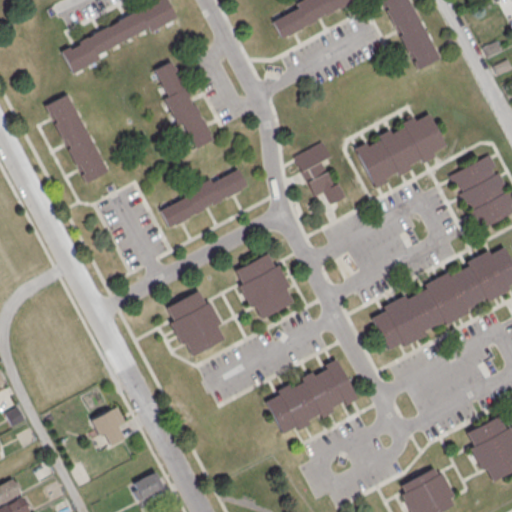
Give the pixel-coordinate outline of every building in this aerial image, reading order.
[(59,50),(150,0),(165,0),(174,16),(148,30),(146,26),(94,54),(97,58),(71,72),(59,50)] [(270,21),(296,7),(294,3),(299,0),(348,0),(279,38),(270,21)] [(407,0),(437,57),(415,68),(378,0),(407,0)] [(151,69),(169,59),(211,138),(193,147),(179,122),(176,123),(162,97),(165,95),(151,69)] [(43,104),(65,92),(105,170),(83,182),(43,104)] [(353,147),(374,187),(385,181),(383,177),(395,171),(397,175),(409,169),(407,165),(419,159),(421,162),(433,156),(431,152),(444,145),(427,113),(413,120),(411,116),(400,122),(402,125),(390,132),(388,128),(376,135),(378,138),(366,145),(364,141),(353,147)] [(329,159),(322,143),(292,157),(311,199),(321,194),(327,206),(343,199),(325,160),(329,159)] [(447,175),(488,153),(495,165),(491,167),(494,173),(497,171),(511,197),(511,202),(510,203),(511,207),(511,212),(485,226),(481,218),(474,222),(457,192),(461,190),(457,184),(454,186),(447,175)] [(157,209),(189,192),(187,188),(208,177),(210,181),(236,167),(246,185),(167,227),(157,209)] [(386,350),(368,317),(382,310),(380,306),(402,294),(405,298),(426,287),(424,284),(445,272),(447,276),(467,265),(465,261),(486,249),(488,253),(502,246),(511,264),(511,281),(506,285),(508,289),(486,301),(483,297),(464,307),(466,312),(444,323),(442,320),(421,331),(423,334),(401,346),(400,343),(386,350)] [(233,269),(266,252),(273,265),(276,263),(288,285),(284,287),(291,300),(259,317),(253,305),(248,307),(237,284),(240,282),(233,269)] [(164,306),(197,289),(204,302),(207,300),(219,322),(215,324),(222,337),(190,354),(184,342),(179,344),(167,321),(171,319),(164,306)] [(264,401),(277,394),(275,390),(286,384),(288,387),(300,380),(298,377),(310,370),(312,374),(324,368),(322,365),(334,358),(355,397),(343,404),(341,400),(329,406),(331,411),(320,417),(317,412),(306,418),(308,422),(296,429),(294,424),(280,431),(264,401)] [(17,404),(25,419),(10,427),(2,411),(17,404)] [(89,419),(116,405),(124,421),(117,425),(123,437),(108,444),(102,432),(97,434),(89,419)] [(464,432),(497,415),(504,428),(507,426),(511,435),(511,468),(490,480),(484,468),(479,470),(467,447),(471,445),(464,432)] [(399,484),(431,467),(435,474),(439,472),(450,494),(446,496),(451,504),(435,511),(408,511),(399,493),(403,491),(399,484)] [(153,470),(162,487),(137,501),(131,490),(134,488),(131,482),(153,470)] [(0,482),(9,478),(18,493),(0,502),(0,482)] [(0,511),(0,505),(20,495),(28,511),(26,511),(0,511)]
